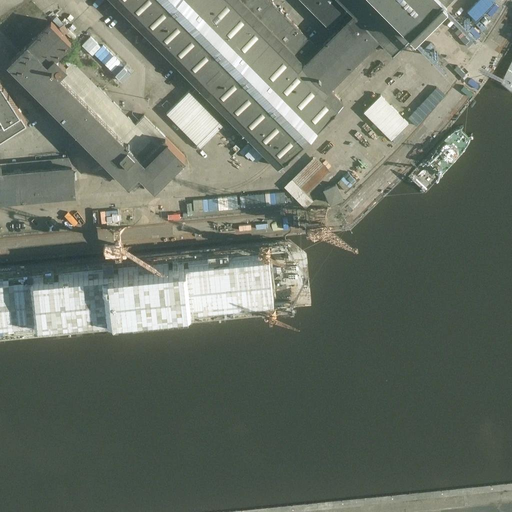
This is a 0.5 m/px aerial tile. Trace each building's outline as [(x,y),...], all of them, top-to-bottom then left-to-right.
[(109,0),(279,171),(342,111),(327,97),(383,45),(395,58),(458,0),(109,0)] [(52,19),(8,60),(131,184),(142,173),(158,188),(190,154),(169,136),(151,155),(51,56),(59,48),(63,52),(76,41),(52,19)] [(118,78),(127,70),(104,48),(96,56),(118,78)] [(0,138),(27,122),(0,79),(0,138)] [(376,121),(331,166),(356,190),(399,147),(391,140),(409,121),(381,94),(364,110),(376,121)] [(223,129),(188,96),(165,118),(200,151),(223,129)] [(318,200),(311,193),(334,170),(319,155),(288,185),(309,208),(318,200)] [(0,198),(78,192),(76,163),(4,169),(3,162),(0,162),(0,198)] [(336,204),(349,199),(343,183),(330,188),(336,204)]
